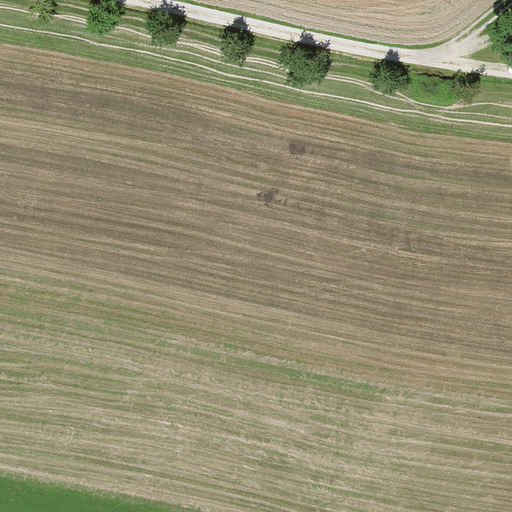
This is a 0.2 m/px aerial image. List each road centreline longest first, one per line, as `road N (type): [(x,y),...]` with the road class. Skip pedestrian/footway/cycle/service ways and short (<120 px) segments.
road 1 (track): [(125,0),(364,53),(438,57),(511,28)]
road 2 (track): [(511,74),(438,57),(507,0)]
